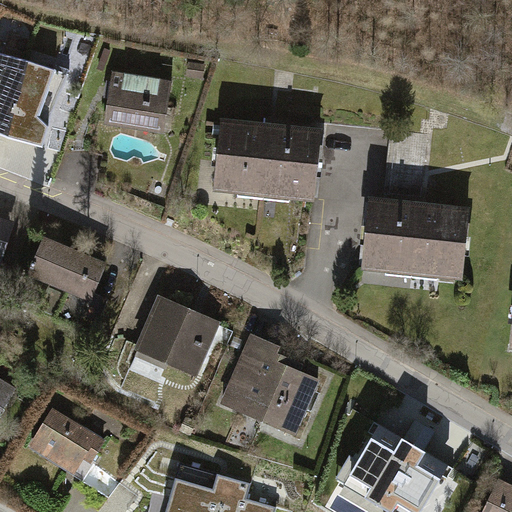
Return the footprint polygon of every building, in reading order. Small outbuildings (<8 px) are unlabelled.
[(0,134),(9,138),(29,61),(0,53),(0,134)] [(204,62),(187,59),(185,74),(202,77),(204,62)] [(68,75),(29,61),(9,138),(43,148),(53,113),(68,75)] [(171,82),(114,73),(106,120),(155,128),(158,106),(166,108),(171,82)] [(265,128),(222,124),(216,188),(313,198),(320,134),(276,129),(276,136),(264,134),(265,128)] [(395,130),(389,194),(422,197),(428,134),(395,130)] [(413,206),(370,202),(364,266),(462,276),(468,212),(425,208),(424,214),(413,213),(413,206)] [(0,221),(0,251),(9,225),(0,221)] [(105,265),(45,239),(30,274),(70,291),(59,317),(93,331),(106,300),(92,294),(105,265)] [(217,323),(160,298),(138,348),(195,373),(217,323)] [(252,336),(223,403),(246,412),(249,405),(299,426),(318,381),(273,361),(279,348),(252,336)] [(0,411),(14,389),(0,380),(0,411)] [(104,440),(54,410),(34,442),(83,473),(104,440)] [(196,423),(186,417),(180,428),(190,434),(196,423)] [(380,425),(344,485),(378,505),(414,445),(380,425)] [(420,511),(448,465),(414,445),(378,505),(390,511),(420,511)] [(274,511),(276,507),(247,498),(251,484),(180,463),(165,511),(274,511)] [(511,491),(511,485),(501,480),(494,493),(493,492),(482,511),(511,511),(511,492),(511,491)] [(102,511),(125,511),(137,496),(120,484),(100,510),(102,511)]
